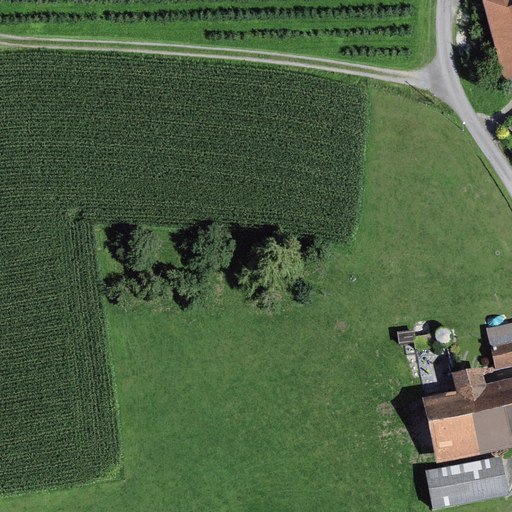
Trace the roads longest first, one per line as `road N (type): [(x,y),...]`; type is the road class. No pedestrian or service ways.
road 1 (track): [(0,37),(235,53),(441,86)]
road 2 (unclassified): [(451,0),(441,86),(511,177)]
